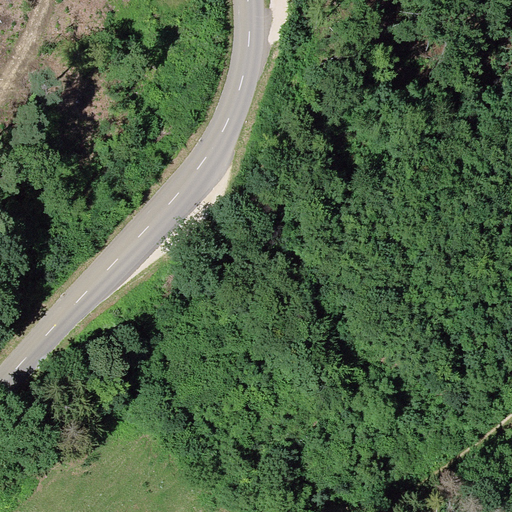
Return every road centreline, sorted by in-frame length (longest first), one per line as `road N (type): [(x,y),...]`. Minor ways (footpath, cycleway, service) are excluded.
road 1 (tertiary): [(249,0),(242,77),(210,155),(0,390)]
road 2 (track): [(511,422),(382,511)]
